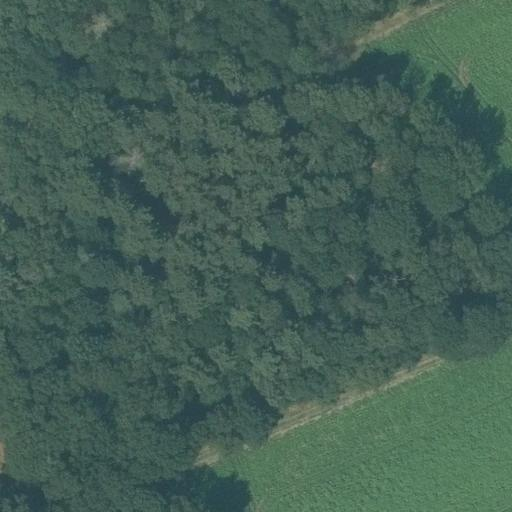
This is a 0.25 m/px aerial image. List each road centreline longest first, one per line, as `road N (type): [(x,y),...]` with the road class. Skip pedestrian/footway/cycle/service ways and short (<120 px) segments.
road 1 (track): [(106,511),(511,333)]
road 2 (track): [(68,511),(0,208)]
